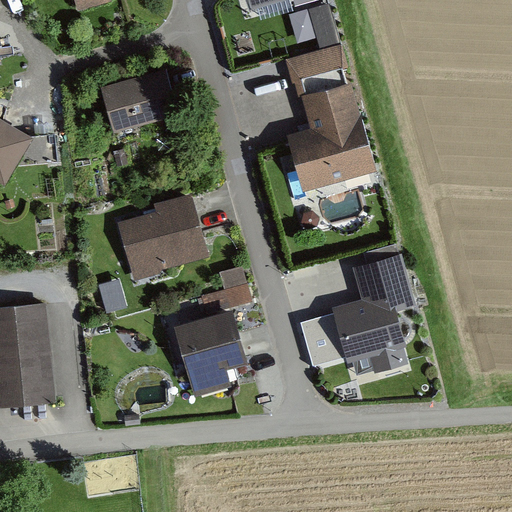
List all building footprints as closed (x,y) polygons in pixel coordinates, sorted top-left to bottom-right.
[(77,0),(80,11),(113,3),(112,0),(77,0)] [(251,0),(254,10),(291,0),(251,0)] [(339,21),(321,26),(325,43),(343,39),(339,21)] [(166,74),(105,91),(117,134),(178,117),(166,74)] [(314,132),(291,138),(304,190),(376,171),(354,86),(305,98),(314,132)] [(0,120),(0,181),(8,185),(19,168),(62,164),(59,137),(35,139),(0,120)] [(161,215),(122,225),(135,278),(210,260),(194,195),(158,203),(161,215)] [(365,303),(337,310),(350,364),(372,359),(376,375),(409,367),(405,351),(409,350),(400,310),(416,306),(404,257),(356,269),(365,303)] [(207,293),(211,311),(255,301),(247,263),(223,269),(227,288),(207,293)] [(51,303),(0,307),(0,408),(60,404),(51,303)] [(237,311),(180,327),(200,394),(236,384),(232,370),(252,365),(237,311)]
